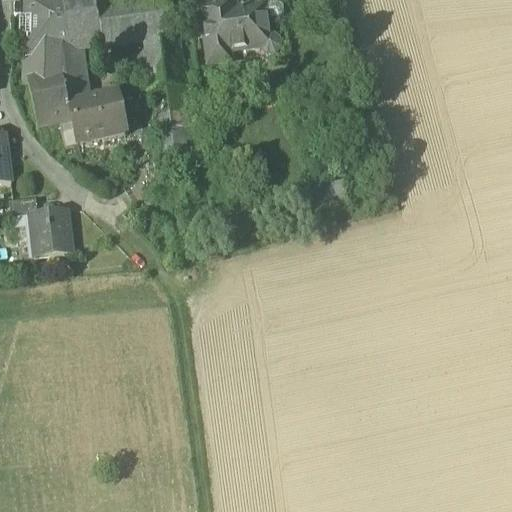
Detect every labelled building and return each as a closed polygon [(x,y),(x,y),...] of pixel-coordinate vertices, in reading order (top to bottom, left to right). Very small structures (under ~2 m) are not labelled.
[(22,85),(26,87),(26,84),(83,80),(80,53),(102,50),(95,14),(93,0),(40,0),(28,2),(28,21),(23,21),(22,85)] [(187,6),(190,32),(203,30),(202,29),(217,27),(213,2),(187,6)] [(269,37),(267,20),(265,6),(235,10),(234,6),(215,9),(214,2),(213,2),(217,27),(202,29),(203,30),(208,66),(230,62),(228,47),(242,45),(243,51),(261,48),(261,50),(267,55),(274,54),(278,48),(277,41),(271,37),(269,37)] [(168,4),(111,11),(118,48),(148,45),(151,76),(143,77),(146,94),(154,93),(186,89),(180,42),(173,42),(168,4)] [(277,4),(265,6),(267,20),(279,19),(282,14),(281,8),(277,4)] [(102,50),(118,48),(111,11),(95,14),(102,50)] [(87,105),(83,80),(26,84),(26,87),(37,134),(60,129),(65,151),(78,148),(68,109),(87,105)] [(159,133),(191,129),(186,89),(154,93),(159,133)] [(116,98),(87,105),(68,109),(78,148),(125,137),(116,98)] [(159,133),(163,163),(195,159),(191,129),(159,133)] [(0,186),(10,185),(4,138),(0,138),(0,186)] [(343,185),(306,194),(312,218),(349,209),(343,185)] [(6,207),(8,222),(27,220),(27,219),(35,219),(33,204),(27,204),(6,207)] [(27,220),(31,262),(69,257),(65,215),(35,219),(27,219),(27,220)]
